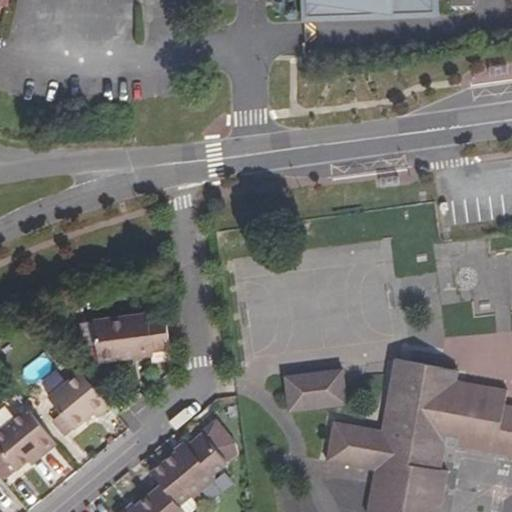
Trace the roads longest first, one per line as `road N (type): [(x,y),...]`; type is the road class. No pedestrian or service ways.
road 1 (residential): [(48,511),(199,385),(176,163)]
road 2 (residential): [(511,122),(176,163)]
road 3 (residential): [(0,234),(158,165)]
road 4 (primary): [(158,165),(0,168)]
